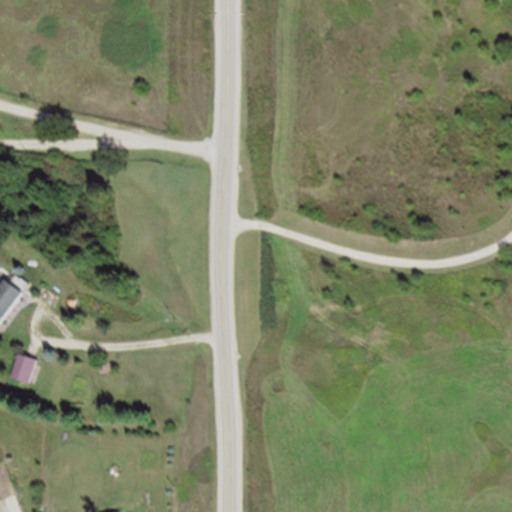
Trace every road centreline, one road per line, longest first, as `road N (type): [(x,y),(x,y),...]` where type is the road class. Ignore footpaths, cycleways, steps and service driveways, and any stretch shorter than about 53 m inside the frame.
road 1 (secondary): [(229,511),(229,0)]
road 2 (residential): [(229,148),(169,147),(0,104)]
